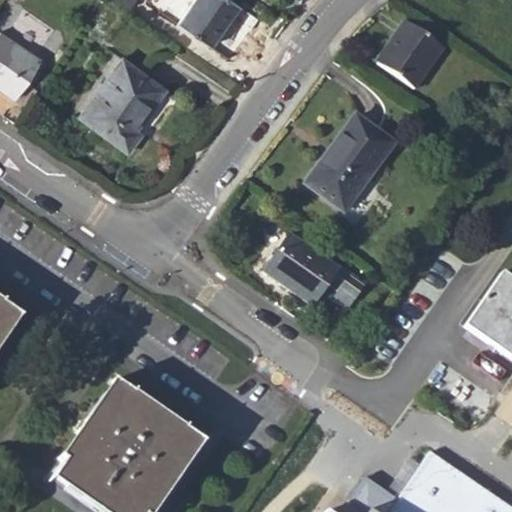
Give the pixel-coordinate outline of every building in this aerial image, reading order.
[(209,47),(238,5),(230,0),(194,0),(177,25),(209,47)] [(413,90),(441,48),(403,21),(392,36),(394,37),(376,64),(413,90)] [(0,90),(14,100),(40,61),(0,33),(0,90)] [(374,62),(376,64),(394,37),(392,36),(374,62)] [(134,131),(163,90),(120,58),(78,117),(126,152),(139,135),(134,131)] [(368,176),(391,145),(353,117),(329,149),(368,176)] [(342,212),(368,176),(329,149),(303,184),(342,212)] [(303,246),(295,240),(286,234),(260,272),(311,307),(326,284),(339,293),(332,301),(345,310),(352,299),(353,299),(362,286),(303,246)] [(295,240),(303,246),(306,241),(298,236),(295,240)] [(511,361),(511,281),(500,273),(463,327),(511,361)] [(0,308),(0,330),(10,315),(0,308)] [(114,386),(51,475),(103,511),(144,511),(194,442),(114,386)] [(390,511),(511,511),(427,453),(390,511)]
